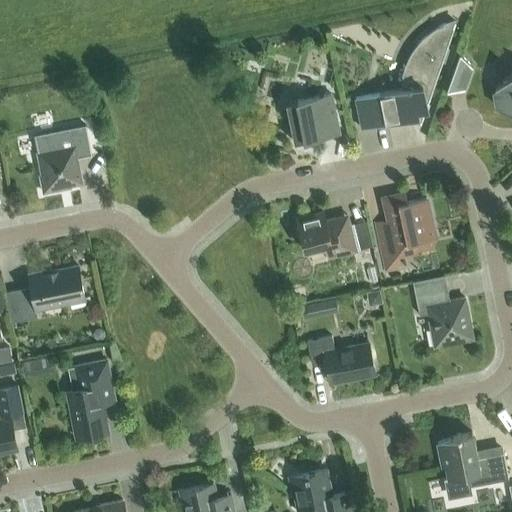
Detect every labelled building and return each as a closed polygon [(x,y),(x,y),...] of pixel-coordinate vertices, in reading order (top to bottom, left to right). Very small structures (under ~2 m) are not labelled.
[(420,122),(455,21),(454,21),(452,26),(444,23),(438,27),(426,36),(421,40),(417,45),(418,45),(415,49),(412,53),(410,58),(405,72),(405,77),(404,82),(404,88),(355,98),(361,128),(406,119),(412,115),(419,122),(420,122)] [(473,67),(462,53),(449,89),(466,86),(473,67)] [(511,112),(511,71),(495,86),(499,108),(511,112)] [(293,142),(338,132),(330,93),(285,102),(293,142)] [(85,124),(34,134),(37,152),(42,175),(39,175),(43,192),(59,189),(59,186),(82,182),(77,156),(90,154),(86,130),(85,124)] [(415,241),(434,237),(426,197),(407,201),(405,192),(383,197),(388,219),(377,222),(386,268),(399,266),(396,254),(417,250),(415,241)] [(322,211),(297,218),(298,224),(296,228),(298,236),(302,238),(304,249),(326,244),(329,256),(355,249),(347,214),(324,220),(322,211)] [(370,253),(356,256),(362,285),(376,282),(370,253)] [(31,290),(19,292),(24,319),(37,316),(35,308),(84,298),(78,265),(46,271),(46,269),(28,273),(30,286),(31,290)] [(434,345),(472,338),(464,297),(443,301),(441,289),(415,294),(419,314),(428,312),(434,345)] [(303,318),(338,311),(335,297),(300,305),(303,318)] [(330,382),(375,373),(368,342),(334,348),(331,335),(307,340),(311,363),(325,361),(330,382)] [(0,360),(12,358),(9,344),(0,345),(0,360)] [(79,388),(71,390),(66,391),(76,437),(108,430),(102,403),(115,401),(106,359),(74,365),(79,388)] [(12,429),(25,426),(17,384),(0,387),(0,417),(0,419),(0,418),(0,452),(16,449),(12,429)] [(457,435),(437,442),(442,467),(446,466),(448,478),(446,479),(449,495),(467,491),(466,486),(508,478),(502,448),(476,453),(472,432),(460,434),(460,433),(457,433),(457,435)] [(356,511),(352,490),(343,492),(332,494),(326,468),(288,476),(291,494),(294,494),(297,511),(313,509),(313,511),(356,511)] [(233,511),(230,494),(216,496),(213,482),(179,489),(183,511),(233,511)] [(447,495),(448,506),(473,503),(471,492),(447,495)] [(124,511),(122,499),(99,504),(99,505),(73,511),(124,511)]
